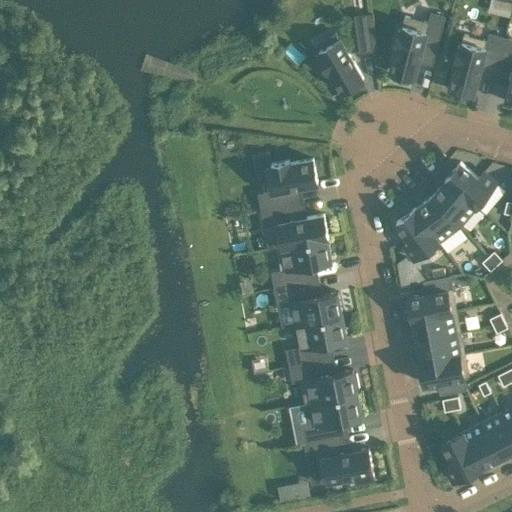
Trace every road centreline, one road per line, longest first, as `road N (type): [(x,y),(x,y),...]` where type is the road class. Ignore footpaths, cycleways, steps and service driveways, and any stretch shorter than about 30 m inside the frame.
road 1 (residential): [(420,511),(365,187)]
road 2 (residential): [(365,187),(358,144),(372,121),(392,111),(440,121)]
